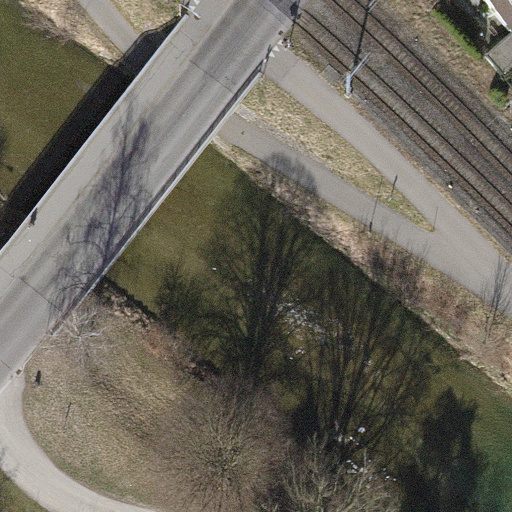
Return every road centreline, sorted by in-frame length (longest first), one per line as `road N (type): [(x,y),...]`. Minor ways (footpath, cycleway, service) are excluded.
road 1 (track): [(511,296),(239,131),(171,81),(94,0)]
road 2 (track): [(203,0),(395,164),(511,286)]
road 3 (tertiary): [(273,0),(40,299)]
road 4 (track): [(102,511),(53,487),(0,438)]
